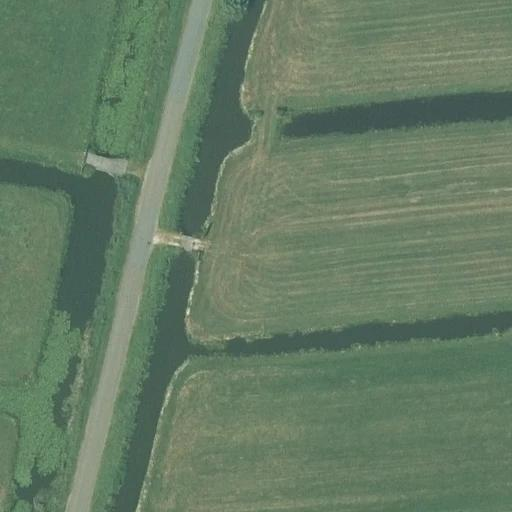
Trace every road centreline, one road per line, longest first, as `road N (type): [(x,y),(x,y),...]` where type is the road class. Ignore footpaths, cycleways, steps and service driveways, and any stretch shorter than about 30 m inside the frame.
road 1 (unclassified): [(79,511),(204,0)]
road 2 (track): [(18,143),(160,178)]
